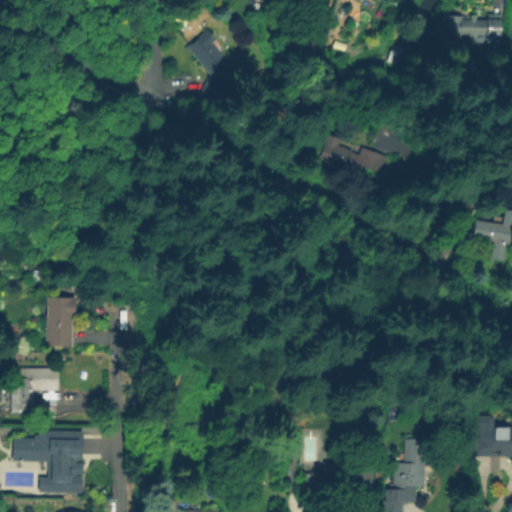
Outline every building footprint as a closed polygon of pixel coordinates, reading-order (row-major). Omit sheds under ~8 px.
[(500,12),(500,44),(491,44),(491,38),(484,38),(484,34),(453,34),(453,18),(486,18),(486,12),(500,12)] [(237,71),(221,106),(197,95),(208,71),(186,45),(206,27),(215,38),(212,41),(237,71)] [(351,150),(358,153),(361,145),(385,154),(378,173),(360,166),(357,175),(316,160),(327,132),(340,137),(338,143),(351,149),(351,150)] [(511,208),(511,226),(509,243),(506,242),(503,259),(490,257),(493,240),(472,236),(475,218),(492,220),(493,214),(500,215),(499,222),(501,222),(504,208),(511,208)] [(72,315),(71,345),(45,344),(46,296),(74,296),(74,315),(72,315)] [(331,365),(331,389),(305,389),(305,365),(331,365)] [(57,366),(57,388),(32,389),(33,410),(15,411),(15,398),(9,398),(9,382),(15,382),(15,377),(20,376),(19,367),(57,366)] [(511,424),(511,455),(471,455),(471,436),(477,436),(476,431),(471,431),(470,412),(487,412),(490,419),(490,424),(511,424)] [(37,430),(82,431),(81,461),(75,461),(75,464),(81,464),(81,475),(75,475),(75,477),(81,477),(81,493),(38,492),(38,477),(46,477),(47,462),(11,461),(11,438),(37,438),(37,430)] [(423,438),(421,483),(414,483),(414,500),(388,500),(388,482),(391,482),(391,461),(401,462),(402,438),(423,438)] [(333,459),(333,463),(340,463),(340,459),(358,459),(357,463),(367,463),(368,496),(346,496),(346,489),(324,490),(324,495),(302,495),(302,471),(321,471),(321,460),(333,459)]
